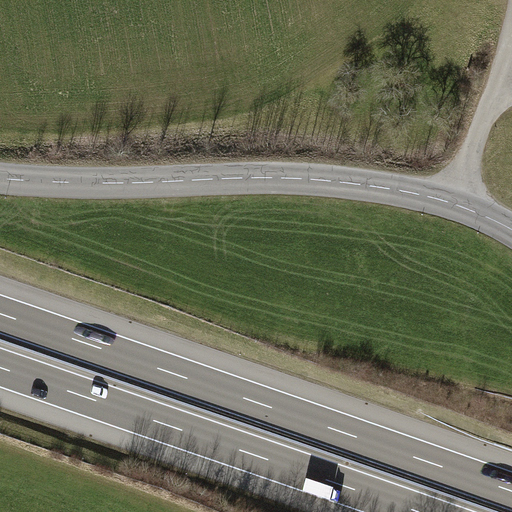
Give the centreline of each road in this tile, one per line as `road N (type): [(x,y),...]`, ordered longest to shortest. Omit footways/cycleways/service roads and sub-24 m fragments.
road 1 (motorway): [(511,491),(0,313)]
road 2 (tertiary): [(456,203),(293,178),(0,178)]
road 3 (motorway): [(0,367),(416,511)]
road 4 (unclassified): [(456,203),(511,49)]
